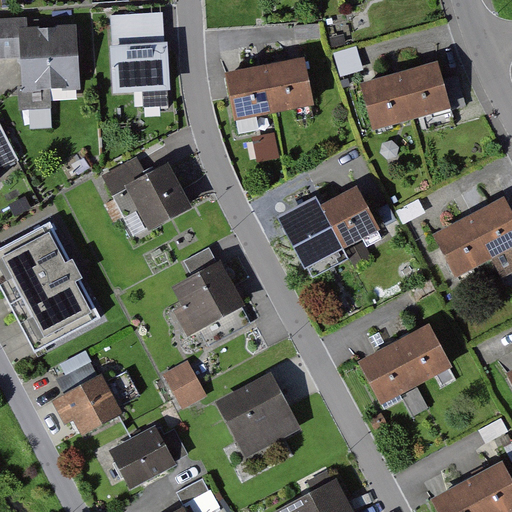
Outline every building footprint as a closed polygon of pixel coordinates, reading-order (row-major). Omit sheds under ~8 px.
[(33,18),(0,20),(0,59),(27,57),(31,107),(90,102),(83,25),(34,29),(33,18)] [(158,20),(120,22),(124,93),(176,90),(173,44),(159,45),(158,20)] [(321,25),(296,26),(296,34),(296,41),(322,40),(321,25)] [(361,46),(340,52),(347,76),(368,70),(361,46)] [(318,106),(308,57),(271,65),(281,113),(318,106)] [(281,113),(271,65),(233,73),(244,121),(281,113)] [(458,111),(445,65),(408,76),(421,122),(458,111)] [(421,122),(408,76),(371,87),(384,132),(421,122)] [(0,185),(32,168),(6,120),(0,123),(0,185)] [(274,130),(253,136),(260,160),(281,154),(274,130)] [(196,210),(173,164),(132,185),(155,231),(196,210)] [(364,191),(329,210),(348,245),(383,226),(364,191)] [(431,213),(424,200),(401,211),(408,225),(431,213)] [(511,204),(482,221),(502,258),(511,251),(511,204)] [(329,210),(294,229),(313,264),(348,245),(329,210)] [(482,221),(449,239),(469,276),(502,258),(482,221)] [(99,314),(58,238),(4,267),(45,343),(99,314)] [(250,307),(226,261),(178,286),(201,332),(250,307)] [(438,294),(431,280),(409,291),(413,298),(416,305),(438,294)] [(436,328),(402,345),(422,385),(456,368),(436,328)] [(402,345),(368,362),(388,402),(422,385),(402,345)] [(190,362),(164,375),(182,411),(208,398),(190,362)] [(279,374),(222,403),(251,459),(308,430),(279,374)] [(107,376),(59,401),(70,424),(77,421),(86,437),(127,415),(107,376)] [(509,434),(502,420),(480,431),(484,437),(488,445),(509,434)] [(182,466),(161,426),(115,451),(136,490),(182,466)] [(511,511),(511,467),(480,484),(495,511),(511,511)] [(207,477),(182,492),(189,505),(215,491),(207,477)] [(360,511),(343,480),(285,511),(360,511)] [(495,511),(480,484),(446,502),(450,511),(495,511)]
